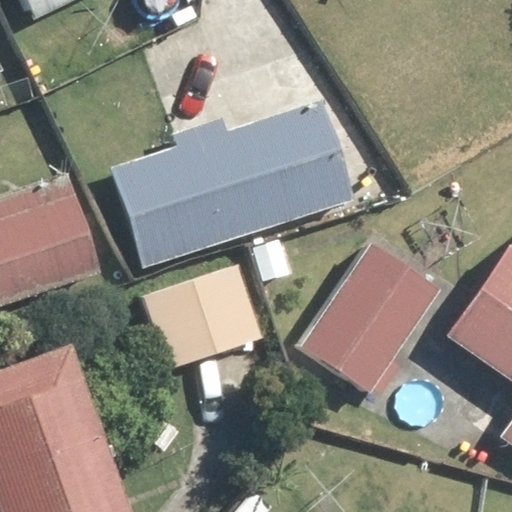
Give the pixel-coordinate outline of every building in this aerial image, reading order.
[(76,0),(16,0),(29,24),(76,0)] [(167,131),(173,150),(107,171),(139,272),(343,208),(311,107),(222,135),(216,116),(167,131)] [(0,302),(96,269),(64,177),(0,199),(0,302)] [(511,389),(511,411),(491,443),(511,456),(511,241),(503,248),(441,343),(511,389)] [(442,291),(371,242),(298,351),(369,399),(442,291)] [(229,270),(138,300),(162,374),(253,345),(229,270)] [(109,511),(55,351),(0,369),(0,511),(109,511)]
